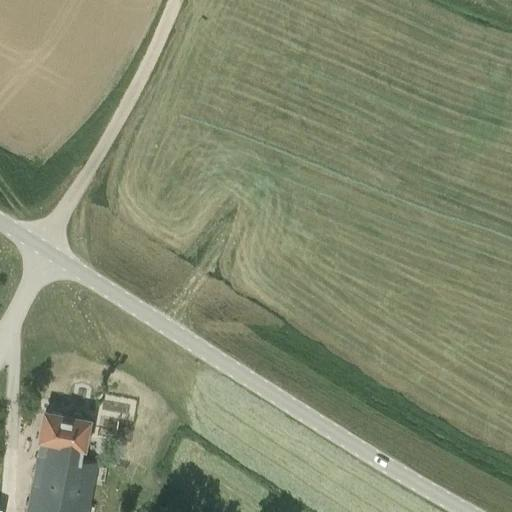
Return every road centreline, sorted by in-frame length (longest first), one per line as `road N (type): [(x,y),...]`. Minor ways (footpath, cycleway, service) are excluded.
road 1 (unclassified): [(465,511),(0,219)]
road 2 (track): [(175,0),(137,87),(44,246)]
